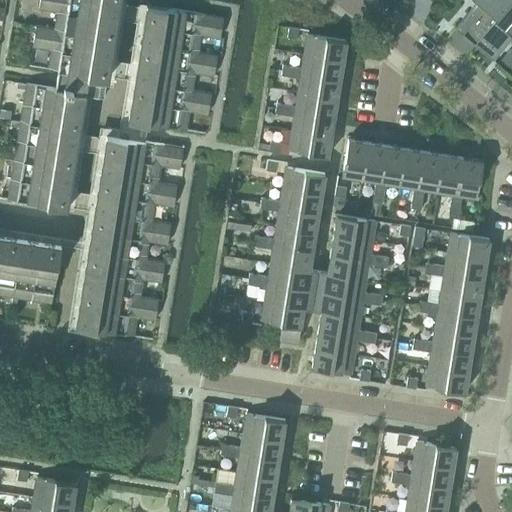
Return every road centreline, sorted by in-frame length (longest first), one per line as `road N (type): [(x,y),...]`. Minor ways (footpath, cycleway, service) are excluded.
road 1 (residential): [(0,348),(494,422)]
road 2 (residential): [(77,229),(94,125),(117,91),(132,0)]
road 3 (residential): [(511,134),(350,0)]
road 4 (residential): [(494,422),(511,299)]
